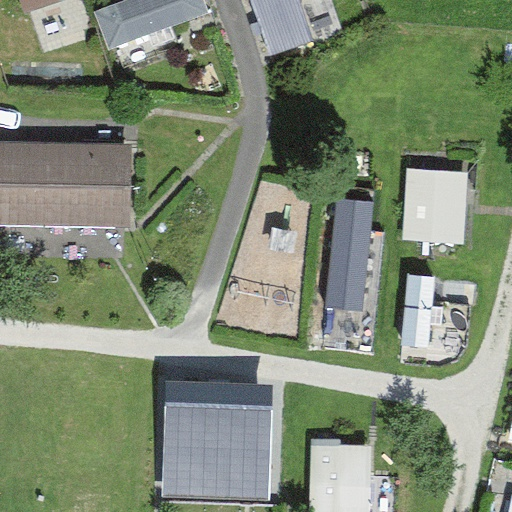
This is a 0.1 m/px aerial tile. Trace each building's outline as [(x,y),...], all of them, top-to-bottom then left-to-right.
[(100,0),(111,35),(215,3),(213,0),(100,0)] [(261,0),(270,47),(339,34),(332,0),(261,0)] [(0,219),(127,222),(128,154),(0,151),(0,219)] [(469,232),(473,157),(411,154),(408,229),(469,232)] [(376,295),(378,183),(337,182),(335,295),(376,295)] [(430,331),(445,294),(420,284),(405,320),(430,331)] [(170,408),(168,469),(238,471),(240,410),(170,408)] [(313,425),(311,511),(374,511),(376,426),(313,425)]
